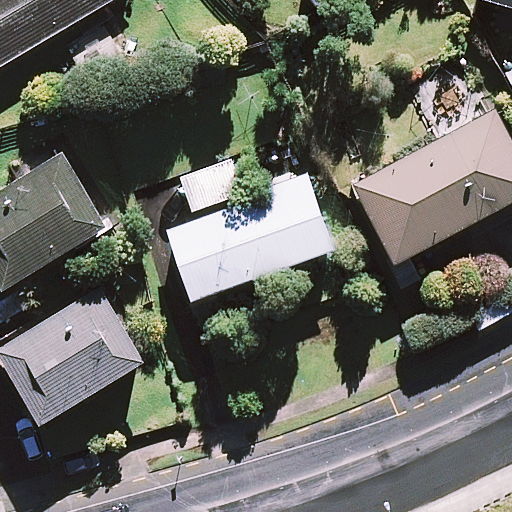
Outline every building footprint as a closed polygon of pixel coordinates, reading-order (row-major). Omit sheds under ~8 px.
[(0,0),(0,60),(105,0),(0,0)] [(511,0),(502,0),(498,19),(511,22),(511,0)] [(100,26),(63,46),(79,75),(116,54),(100,26)] [(511,195),(511,134),(498,107),(359,178),(398,254),(511,195)] [(107,221),(64,146),(10,177),(14,184),(0,192),(0,267),(7,279),(107,221)] [(266,183),(255,149),(180,175),(195,215),(169,224),(192,291),(335,241),(310,168),(266,183)] [(141,357),(102,288),(6,343),(45,412),(141,357)]
